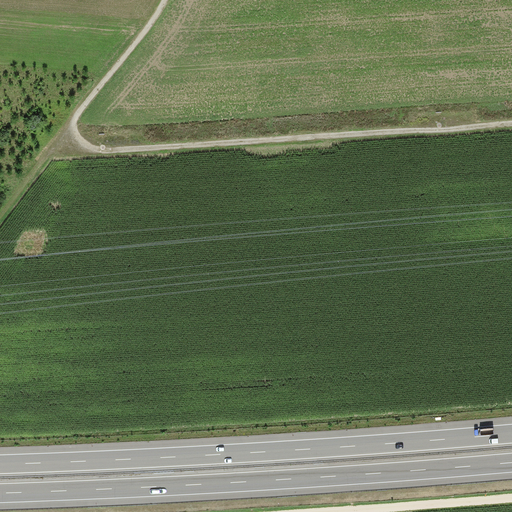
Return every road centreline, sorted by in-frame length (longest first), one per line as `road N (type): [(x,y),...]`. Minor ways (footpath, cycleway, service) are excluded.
road 1 (track): [(511,123),(100,146),(73,126),(77,112),(161,0)]
road 2 (motorway): [(0,493),(511,462)]
road 3 (motorway): [(511,433),(0,463)]
road 4 (track): [(511,498),(348,511)]
